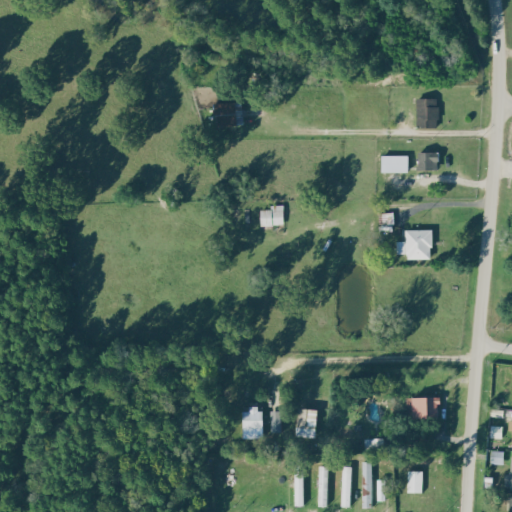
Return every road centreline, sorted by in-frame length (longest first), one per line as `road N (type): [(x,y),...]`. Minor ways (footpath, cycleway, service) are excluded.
road 1 (residential): [(497,0),(500,144),(472,511)]
road 2 (residential): [(261,365),(478,359)]
